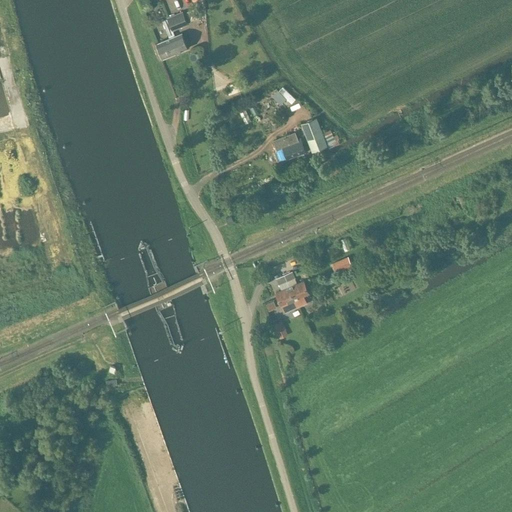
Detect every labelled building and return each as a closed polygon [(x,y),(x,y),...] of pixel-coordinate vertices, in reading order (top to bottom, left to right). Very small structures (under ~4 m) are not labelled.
[(149,3),(139,7),(141,12),(142,12),(151,8),(149,3)] [(181,11),(167,17),(172,30),(177,28),(187,24),(184,18),(181,11)] [(156,44),(162,59),(188,48),(181,33),(156,44)] [(237,81),(226,86),(229,94),(241,90),(237,81)] [(282,86),(278,90),(291,103),(295,99),(282,86)] [(317,117),(301,123),(312,152),(327,146),(328,148),(339,144),(334,129),(322,133),(317,117)] [(295,132),(274,140),(276,148),(275,152),(279,163),(287,160),(287,158),(305,152),(301,142),(299,143),(295,132)] [(225,218),(228,224),(234,221),(231,215),(225,218)] [(331,263),(336,273),(352,265),(348,256),(331,263)] [(304,280),(297,283),(295,277),(287,281),(298,306),(307,302),(304,295),(309,292),(304,280)] [(323,281),(325,286),(334,282),(331,277),(329,278),(323,281)] [(165,281),(147,288),(157,313),(174,306),(165,281)] [(281,305),(285,312),(298,306),(287,281),(279,284),(281,290),(275,292),(281,305)] [(288,334),(282,320),(273,324),(279,338),(288,334)]
